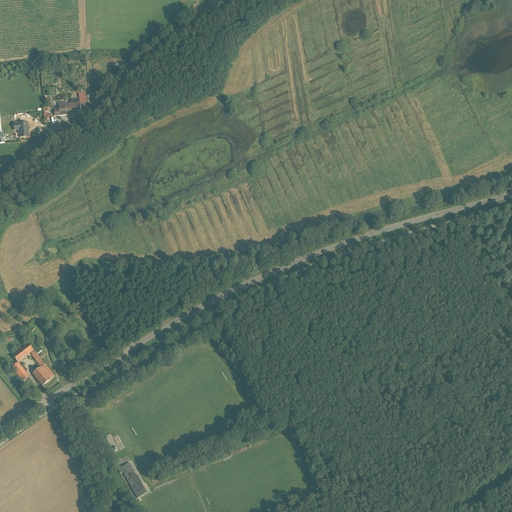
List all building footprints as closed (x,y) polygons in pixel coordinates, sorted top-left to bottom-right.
[(81,111),(80,103),(80,100),(70,101),(71,104),(66,105),(67,112),(81,111)] [(67,112),(66,105),(66,104),(64,104),(65,105),(60,106),(60,110),(55,111),(56,117),(67,116),(67,112)] [(20,138),(28,138),(27,130),(28,130),(28,123),(19,124),(14,124),(15,131),(19,131),(20,138)] [(0,143),(8,143),(8,142),(10,142),(10,138),(8,138),(7,134),(0,134),(0,143)] [(18,363),(31,353),(34,350),(29,344),(13,356),(18,363)] [(45,365),(34,350),(31,353),(32,354),(32,355),(41,367),(45,365)] [(29,377),(18,363),(12,367),(23,382),(29,377)] [(33,374),(42,387),(54,377),(45,365),(41,367),(33,374)] [(129,463),(121,468),(133,490),(135,495),(138,499),(147,493),(145,489),(138,476),(137,477),(129,463)]
